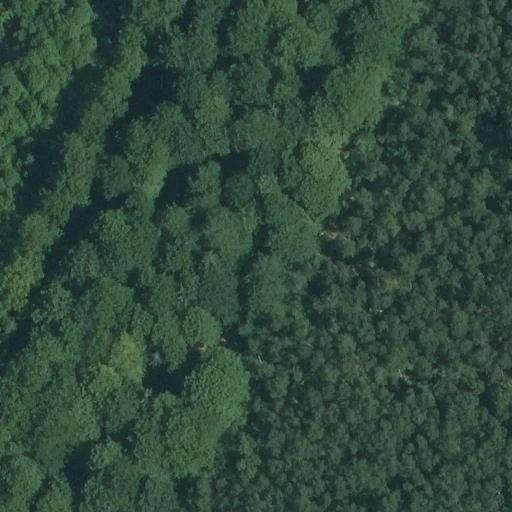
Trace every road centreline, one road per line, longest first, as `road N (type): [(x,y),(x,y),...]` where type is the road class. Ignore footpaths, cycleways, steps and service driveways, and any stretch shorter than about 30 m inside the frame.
road 1 (track): [(177,511),(425,0)]
road 2 (track): [(180,0),(0,376)]
